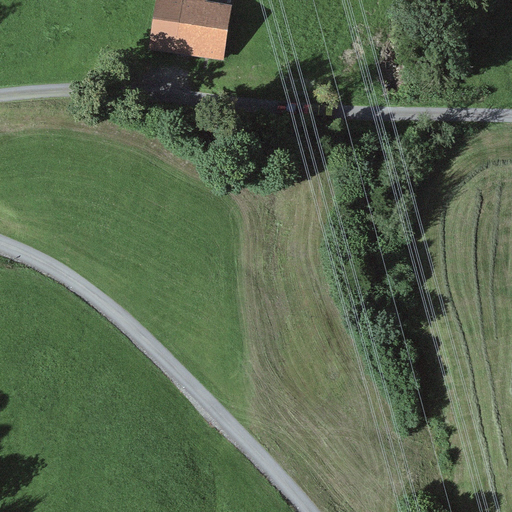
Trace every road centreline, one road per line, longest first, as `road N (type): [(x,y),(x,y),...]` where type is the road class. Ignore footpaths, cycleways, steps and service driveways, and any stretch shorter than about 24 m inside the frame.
road 1 (track): [(511,118),(52,91),(0,99)]
road 2 (track): [(0,248),(73,277),(231,428),(302,511)]
